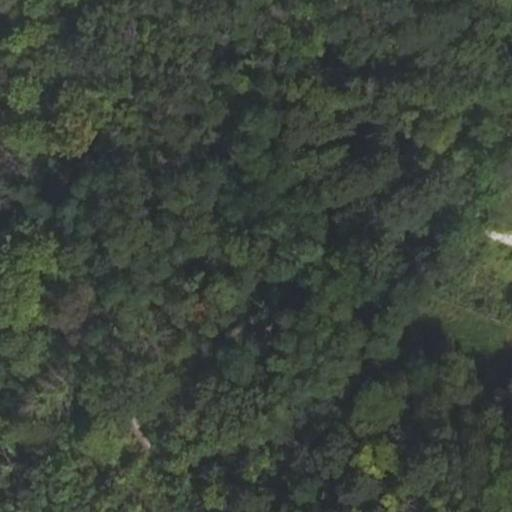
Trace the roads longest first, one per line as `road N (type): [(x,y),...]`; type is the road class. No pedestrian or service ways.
road 1 (track): [(415,340),(329,299),(254,335),(240,351),(209,455),(185,464)]
road 2 (track): [(316,511),(327,438),(415,340)]
